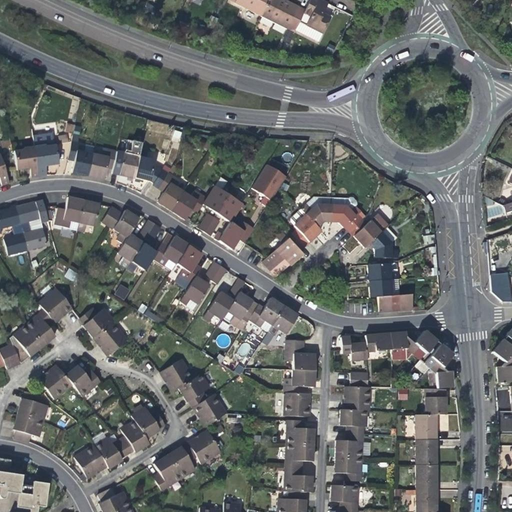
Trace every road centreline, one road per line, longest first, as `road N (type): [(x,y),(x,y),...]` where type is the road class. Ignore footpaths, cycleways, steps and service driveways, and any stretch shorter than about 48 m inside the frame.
road 1 (secondary): [(0,39),(149,97),(317,117),(373,136)]
road 2 (residential): [(0,196),(44,185),(92,187),(140,205),(323,315)]
road 3 (secondary): [(367,87),(333,99),(287,94),(153,53),(33,0)]
road 4 (residential): [(75,494),(177,431),(144,378),(90,359),(68,340),(0,391)]
road 5 (residential): [(315,511),(323,315)]
road 6 (residential): [(470,511),(464,315)]
road 7 (residential): [(323,315),(359,323),(464,315)]
